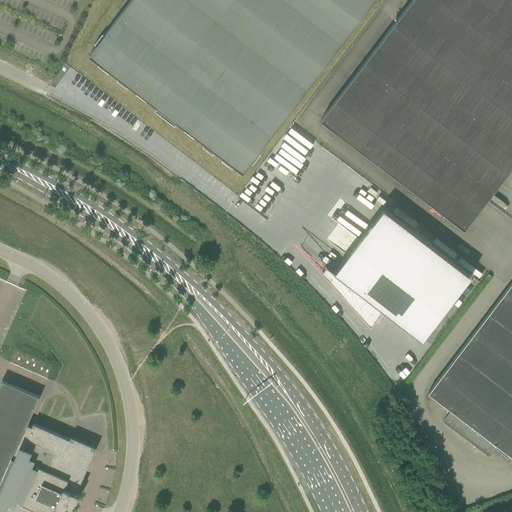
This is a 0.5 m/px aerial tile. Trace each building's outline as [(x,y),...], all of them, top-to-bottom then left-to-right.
[(102,33),(94,44),(96,45),(89,55),(138,91),(136,93),(146,101),(148,99),(186,128),(184,130),(194,138),(196,135),(243,172),(251,162),(253,164),(260,154),(258,152),(373,0),(131,0),(104,35),(102,33)] [(465,228),(511,166),(511,0),(411,0),(321,119),(465,228)] [(371,325),(383,309),(423,339),(472,275),(384,207),(335,271),(327,265),(322,271),(371,325)] [(511,282),(428,392),(452,410),(443,421),(489,456),(497,445),(511,455),(511,282)] [(0,511),(67,511),(68,511),(69,511),(71,511),(80,493),(77,492),(96,447),(71,436),(70,438),(34,423),(32,426),(27,424),(39,397),(2,380),(0,384),(0,511)]
